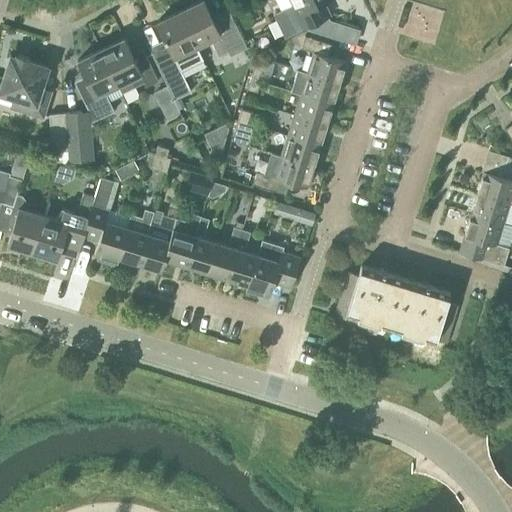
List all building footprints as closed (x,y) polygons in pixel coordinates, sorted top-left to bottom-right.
[(202,0),(181,11),(197,45),(211,39),(219,56),(229,51),(231,56),(248,48),(233,17),(217,25),(204,0),(202,0)] [(292,0),(295,5),(276,14),(286,36),(318,20),(311,5),(321,0),(292,0)] [(170,47),(153,55),(168,86),(175,100),(192,92),(185,78),(182,71),(191,67),(205,60),(197,45),(181,11),(158,22),(170,47)] [(347,61),(328,55),(331,44),(304,36),(300,47),(314,51),(308,73),(340,83),(347,61)] [(125,38),(101,49),(118,84),(122,93),(136,86),(133,81),(143,76),(147,86),(159,80),(147,55),(136,60),(125,38)] [(105,90),(118,84),(101,49),(78,60),(89,83),(78,88),(89,110),(91,114),(94,121),(115,111),(105,90)] [(30,60),(31,58),(17,53),(16,56),(11,55),(0,90),(0,92),(20,98),(17,108),(44,116),(49,99),(40,96),(49,66),(30,60)] [(254,68),(251,78),(260,81),(264,71),(254,68)] [(340,83),(308,73),(296,69),(290,90),(301,94),(333,104),(340,83)] [(251,78),(247,89),(257,92),(260,81),(251,78)] [(327,124),(333,104),(301,94),(295,114),(327,124)] [(251,98),(247,108),(277,118),(280,108),(251,98)] [(242,109),(238,120),(248,123),(252,112),(242,109)] [(69,161),(95,159),(91,114),(89,110),(65,112),(69,161)] [(52,150),(67,149),(64,113),(48,114),(52,150)] [(321,145),(327,124),(295,114),(288,135),(321,145)] [(254,125),(248,123),(238,120),(237,120),(231,140),(248,145),(254,125)] [(314,166),(321,145),(288,135),(282,155),(314,166)] [(165,172),(170,158),(165,157),(168,149),(157,145),(154,153),(149,151),(144,165),(165,172)] [(255,171),(252,184),(285,193),(288,181),(308,187),(314,166),(282,155),(272,152),(265,174),(255,171)] [(484,171),(478,192),(510,202),(511,195),(511,157),(509,156),(502,176),(484,171)] [(11,173),(0,169),(0,207),(2,202),(11,173)] [(192,171),(186,188),(207,195),(213,178),(192,171)] [(22,179),(10,175),(2,202),(19,207),(8,243),(33,251),(44,214),(27,209),(28,204),(23,196),(17,194),(22,179)] [(114,180),(102,176),(94,201),(93,206),(78,253),(79,249),(80,249),(85,234),(99,239),(95,253),(104,256),(103,260),(114,264),(116,260),(117,260),(128,226),(131,215),(105,208),(114,180)] [(510,202),(478,192),(471,213),(504,223),(510,202)] [(44,214),(33,251),(58,259),(60,252),(77,257),(78,253),(93,206),(94,201),(82,197),(77,212),(61,208),(58,218),(44,214)] [(139,262),(156,209),(154,208),(152,214),(144,212),(139,229),(128,226),(117,260),(118,260),(119,256),(139,262)] [(161,269),(177,218),(176,218),(170,239),(156,235),(164,211),(156,209),(139,262),(161,269)] [(504,223),(471,213),(460,251),(504,265),(509,248),(497,244),(504,223)] [(186,264),(201,216),(200,216),(201,215),(194,214),(190,216),(188,221),(177,218),(161,269),(162,269),(165,258),(186,264)] [(207,271),(216,241),(203,237),(208,219),(201,216),(186,264),(207,271)] [(228,277),(242,229),(234,227),(228,244),(216,241),(207,271),(228,277)] [(247,288),(258,253),(244,249),(250,232),(242,229),(228,277),(248,283),(247,288)] [(258,253),(247,288),(270,295),(274,281),(291,287),(301,256),(283,251),(284,246),(262,239),(258,253)] [(362,265),(359,274),(349,271),(336,314),(346,317),(348,312),(436,340),(436,339),(446,342),(458,305),(448,302),(451,292),(362,265)]
